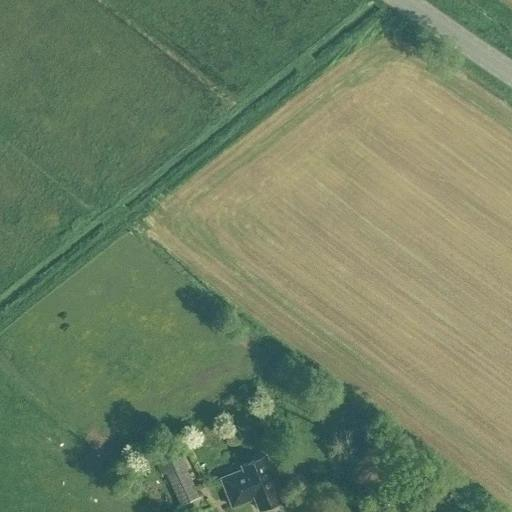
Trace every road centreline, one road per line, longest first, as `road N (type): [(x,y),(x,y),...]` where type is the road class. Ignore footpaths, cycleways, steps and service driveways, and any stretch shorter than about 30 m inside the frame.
road 1 (track): [(0,321),(409,0)]
road 2 (tertiary): [(511,75),(400,0)]
